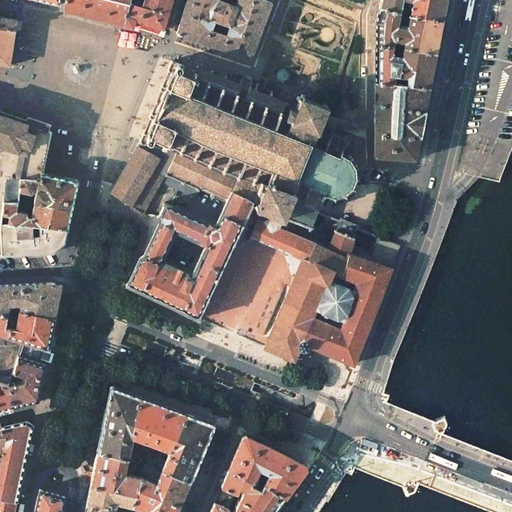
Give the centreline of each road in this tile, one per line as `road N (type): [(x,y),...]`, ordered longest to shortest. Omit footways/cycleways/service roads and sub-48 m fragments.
road 1 (residential): [(352,407),(99,305)]
road 2 (primary): [(352,407),(437,172)]
road 3 (residential): [(376,0),(366,16),(370,157),(437,172)]
road 4 (primary): [(511,488),(362,429),(352,407)]
road 5 (primary): [(339,436),(511,501)]
road 6 (primary): [(437,172),(470,0)]
road 7 (residential): [(90,339),(245,399)]
road 8 (residential): [(90,339),(58,462)]
road 9 (residential): [(245,399),(197,511)]
